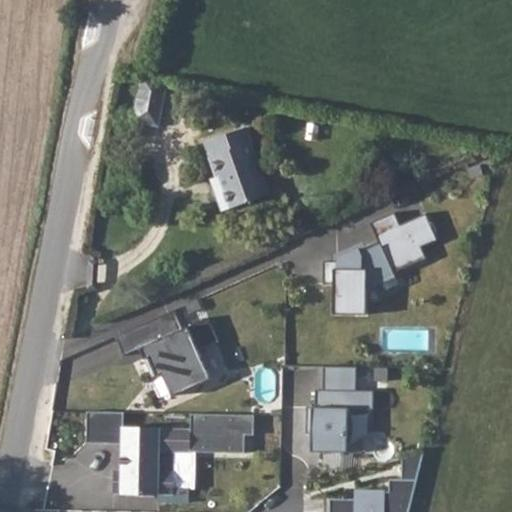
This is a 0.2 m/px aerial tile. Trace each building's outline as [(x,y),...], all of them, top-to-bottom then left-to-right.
[(170,74),(144,69),(136,116),(162,120),(170,74)] [(201,138),(215,173),(218,173),(229,204),(269,190),(244,122),(201,138)] [(330,280),(330,310),(353,310),(352,295),(363,293),(363,279),(424,253),(417,242),(432,235),(423,209),(396,220),(391,208),(368,217),(377,242),(341,257),(321,257),(322,280),(330,280)] [(180,325),(172,307),(114,331),(120,349),(135,344),(148,374),(160,369),(168,391),(207,374),(195,345),(214,337),(204,315),(180,325)] [(308,447),(343,447),(344,404),(370,404),(370,386),(354,385),(353,362),(320,361),(320,385),(312,385),(312,403),(304,402),(303,429),(308,430),(308,447)] [(122,406),(83,405),(84,435),(119,438),(118,464),(112,465),(111,485),(169,486),(169,466),(155,465),(156,445),(241,446),(242,428),(250,428),(250,411),(189,408),(187,423),(121,420),(122,406)] [(326,493),(325,511),(402,511),(419,448),(398,454),(399,474),(387,474),(387,487),(352,485),(352,493),(326,493)]
